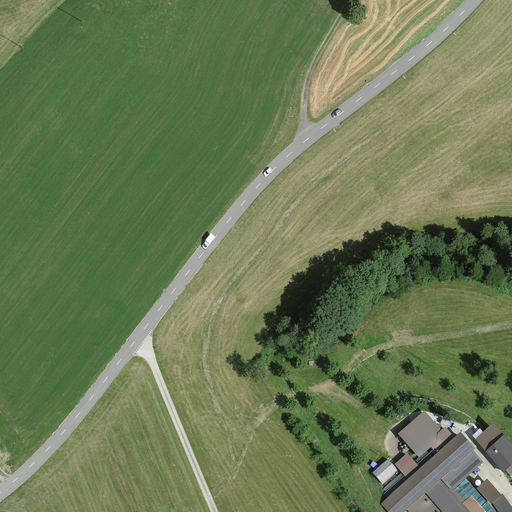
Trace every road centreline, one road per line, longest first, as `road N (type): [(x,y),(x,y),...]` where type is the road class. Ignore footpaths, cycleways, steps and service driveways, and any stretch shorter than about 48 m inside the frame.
road 1 (tertiary): [(473,0),(257,185),(61,435),(0,492)]
road 2 (track): [(214,511),(137,338)]
road 3 (track): [(351,0),(308,82),(305,140)]
